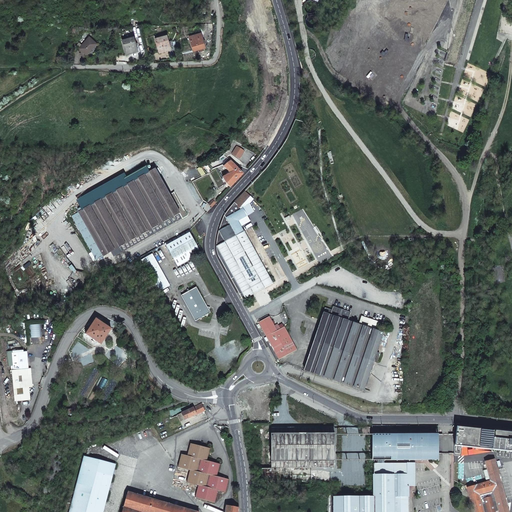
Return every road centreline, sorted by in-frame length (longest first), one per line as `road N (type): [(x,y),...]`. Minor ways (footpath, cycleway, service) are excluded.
road 1 (tertiary): [(258,355),(211,255),(212,228),(225,202),(273,153),(297,95),(276,0)]
road 2 (unclassified): [(228,399),(167,384),(127,321),(98,312),(71,332),(34,422),(0,441)]
road 3 (unknown): [(290,315),(318,292),(389,320),(388,351),(371,394),(344,394),(306,377)]
road 4 (tertiary): [(269,371),(359,418),(511,425)]
road 5 (unclassified): [(217,0),(218,44),(208,62),(69,66)]
road 6 (unknown): [(156,458),(184,495),(205,509),(220,507),(229,473),(204,425)]
